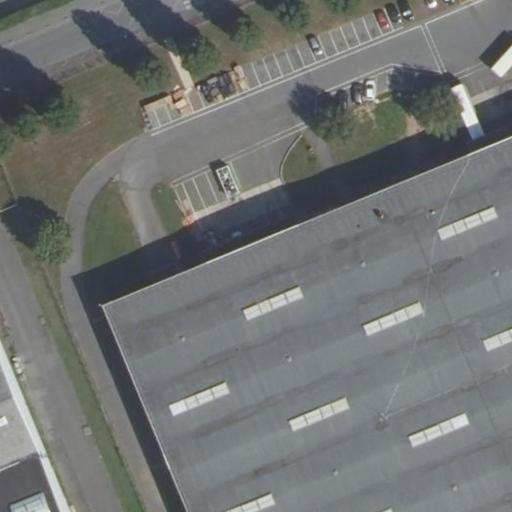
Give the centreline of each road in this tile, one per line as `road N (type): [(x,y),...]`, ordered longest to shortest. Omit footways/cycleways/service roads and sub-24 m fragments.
road 1 (unknown): [(506,0),(95,177)]
road 2 (unknown): [(110,511),(0,232)]
road 3 (residential): [(165,0),(0,69)]
